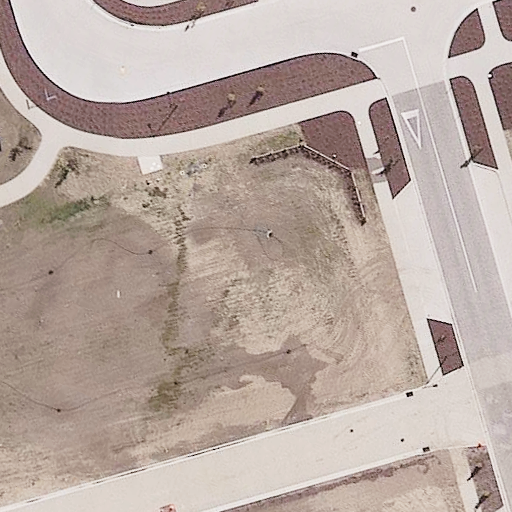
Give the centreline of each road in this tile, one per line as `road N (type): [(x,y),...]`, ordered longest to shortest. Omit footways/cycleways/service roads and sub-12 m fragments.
road 1 (residential): [(391,0),(506,400)]
road 2 (residential): [(112,511),(506,400)]
road 3 (residential): [(42,0),(59,32),(95,54),(138,62),(391,0)]
